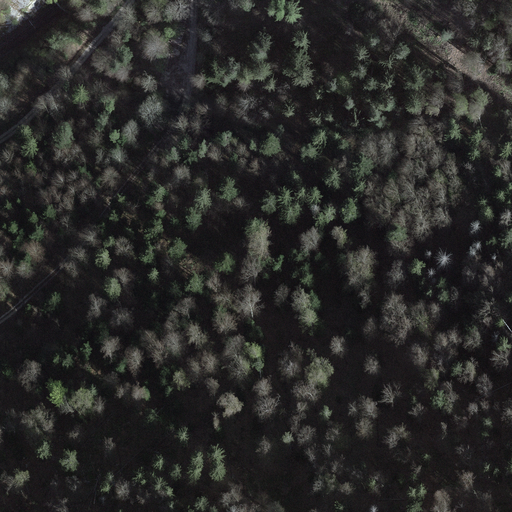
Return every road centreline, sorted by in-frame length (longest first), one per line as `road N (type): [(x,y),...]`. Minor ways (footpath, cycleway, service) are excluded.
road 1 (motorway): [(405,0),(162,511)]
road 2 (motorway): [(230,511),(469,0)]
road 3 (track): [(0,314),(51,277),(173,128),(189,88),(195,0)]
road 4 (track): [(0,138),(42,103),(128,0)]
